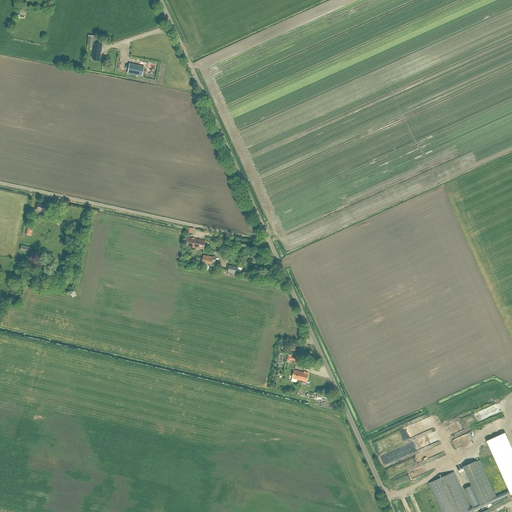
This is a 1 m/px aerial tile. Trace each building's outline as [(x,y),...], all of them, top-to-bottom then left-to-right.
[(102,43),(94,42),(91,58),(93,58),(93,60),(99,61),(102,43)] [(141,78),(143,69),(128,66),(126,76),(141,78)] [(44,206),(37,204),(35,211),(49,214),(50,206),(44,205),(44,206)] [(26,226),(24,233),(29,235),(32,228),(26,226)] [(198,247),(197,248),(203,249),(205,241),(194,239),(194,240),(187,239),(186,246),(196,248),(196,247),(198,247)] [(213,257),(203,255),(202,264),(212,266),(213,257)] [(306,359),(304,366),(306,366),(308,362),(312,363),(312,361),(309,360),(310,357),(308,357),(307,360),(306,359)] [(297,379),(300,380),(302,372),(294,370),(291,381),(296,383),(297,379)] [(302,372),(300,380),(306,382),(309,373),(304,371),(304,372),(302,372)] [(487,441),(508,496),(511,494),(511,451),(506,434),(487,441)] [(479,460),(463,467),(480,505),(493,499),(492,498),(495,497),(479,460)] [(411,476),(426,470),(423,464),(409,470),(411,474),(409,475),(411,479),(412,478),(411,476)] [(404,474),(390,481),(392,485),(406,479),(404,474)] [(471,511),(454,474),(431,484),(443,511),(471,511)]
